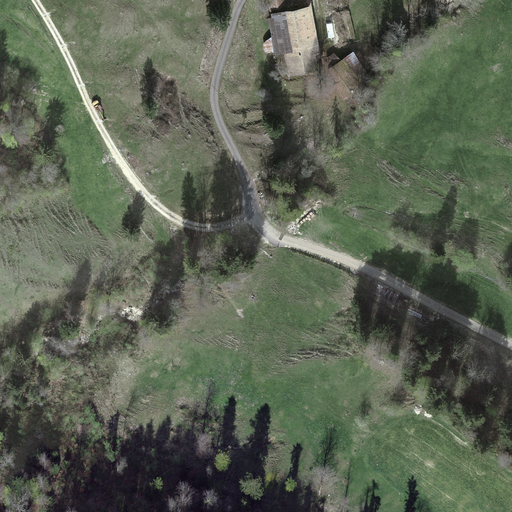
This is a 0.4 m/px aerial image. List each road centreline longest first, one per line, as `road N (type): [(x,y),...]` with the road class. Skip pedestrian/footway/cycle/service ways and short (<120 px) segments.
road 1 (track): [(35,0),(93,114),(149,198),(189,225),(217,231),(244,218),(285,241)]
road 2 (track): [(285,241),(511,345)]
road 3 (unclassified): [(244,218),(248,186),(213,92),(241,0)]
